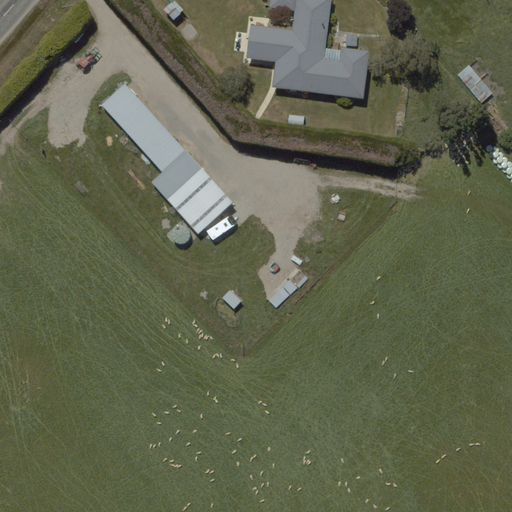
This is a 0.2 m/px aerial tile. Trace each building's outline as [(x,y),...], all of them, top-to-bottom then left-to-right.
[(270,0),(269,13),(297,16),(288,91),(368,100),(373,53),(333,48),(338,0),(270,0)] [(471,63),(456,75),(483,107),(498,94),(471,63)] [(92,75),(81,65),(61,86),(72,96),(92,75)] [(238,205),(130,88),(105,111),(163,175),(153,185),(201,239),(238,205)] [(234,288),(223,299),(237,313),(248,302),(234,288)]
